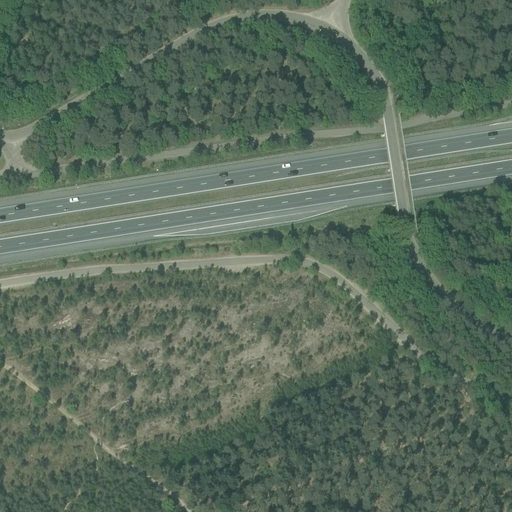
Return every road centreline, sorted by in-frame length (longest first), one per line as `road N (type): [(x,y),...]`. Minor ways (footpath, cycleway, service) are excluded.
road 1 (unclassified): [(511,400),(446,372),(313,264),(87,271),(0,283)]
road 2 (motorway): [(0,247),(511,167)]
road 3 (motorway): [(511,136),(0,216)]
road 4 (unclassified): [(14,175),(511,104)]
road 5 (unclassified): [(511,341),(456,317),(423,274),(407,230),(388,108),(359,56),(325,27)]
road 6 (unclassified): [(12,139),(226,19),(284,16),(325,27)]
road 7 (track): [(226,511),(502,397)]
road 8 (track): [(190,511),(0,364)]
